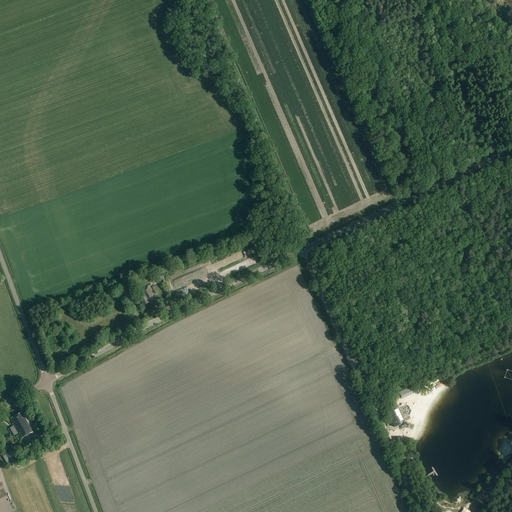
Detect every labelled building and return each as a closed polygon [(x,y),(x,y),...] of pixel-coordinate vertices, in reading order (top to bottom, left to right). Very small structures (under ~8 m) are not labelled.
[(151,278),(153,282),(156,281),(156,282),(164,279),(162,273),(154,276),(154,277),(151,278)] [(143,306),(148,303),(150,307),(157,303),(149,288),(141,292),(143,295),(139,298),(143,306)] [(410,387),(399,392),(401,397),(412,392),(410,387)] [(394,428),(399,425),(392,410),(386,412),(394,428)] [(33,432),(21,412),(10,419),(13,424),(12,424),(20,439),(33,432)] [(399,435),(394,438),(398,448),(404,445),(399,435)] [(16,461),(11,452),(6,454),(11,463),(16,461)]
